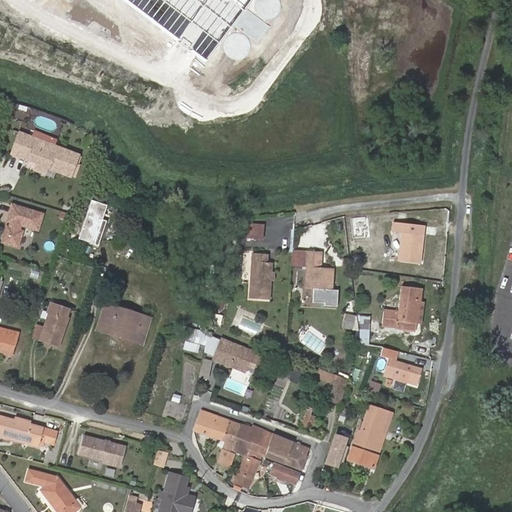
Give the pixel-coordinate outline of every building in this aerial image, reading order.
[(128,0),(204,58),(249,0),(128,0)] [(34,130),(32,134),(50,142),(52,138),(34,130)] [(81,156),(20,132),(12,153),(37,163),(50,168),(72,177),(81,156)] [(50,168),(37,163),(35,167),(48,172),(50,168)] [(102,220),(107,205),(91,200),(79,239),(96,244),(103,221),(102,220)] [(41,229),(46,213),(15,203),(9,219),(12,220),(11,225),(8,224),(3,241),(19,247),(25,229),(22,228),(23,224),(41,229)] [(99,245),(106,222),(103,221),(96,244),(99,245)] [(400,232),(397,261),(417,263),(422,225),(392,222),(391,231),(400,232)] [(262,240),(263,225),(248,224),(247,239),(262,240)] [(268,279),(269,271),(269,263),(265,263),(265,253),(250,252),(249,298),(268,299),(268,279)] [(305,267),(306,255),(290,254),(289,266),(305,267)] [(322,256),(306,255),(305,267),(321,269),(322,256)] [(305,267),(304,287),(313,288),(331,290),(333,270),(321,269),(305,267)] [(397,322),(409,323),(418,324),(421,288),(400,286),(398,310),(390,310),(389,329),(396,329),(397,322)] [(336,308),(338,290),(331,290),(313,288),(312,302),(324,304),(324,306),(336,308)] [(114,328),(112,334),(142,344),(150,318),(106,303),(100,323),(114,328)] [(69,312),(51,305),(48,314),(50,315),(46,328),(41,342),(59,349),(69,320),(67,319),(69,312)] [(354,331),(356,319),(356,315),(345,313),(342,328),(354,331)] [(381,347),(383,333),(369,332),(370,317),(359,317),(359,344),(381,347)] [(409,331),(409,323),(397,322),(396,329),(409,331)] [(98,330),(112,334),(114,328),(100,323),(98,330)] [(41,342),(46,328),(39,326),(34,340),(41,342)] [(208,336),(209,334),(183,327),(180,340),(186,341),(197,344),(206,346),(208,336)] [(0,347),(14,351),(18,333),(0,328),(0,347)] [(213,354),(218,340),(208,336),(206,346),(205,351),(213,354)] [(251,351),(219,338),(218,340),(213,354),(211,358),(243,371),(251,351)] [(195,352),(197,344),(186,341),(184,350),(195,352)] [(0,352),(12,356),(14,351),(0,347),(0,352)] [(394,359),(396,350),(382,347),(379,355),(394,359)] [(201,358),(199,377),(209,378),(211,359),(201,358)] [(393,373),(392,378),(405,382),(410,366),(389,359),(386,371),(393,373)] [(415,385),(420,369),(410,366),(405,382),(415,385)] [(333,385),(336,375),(318,368),(315,378),(333,385)] [(301,371),(295,369),(291,380),(297,382),(301,371)] [(347,380),(336,375),(329,399),(340,403),(347,380)] [(370,381),(368,388),(378,391),(380,384),(370,381)] [(180,395),(173,393),(172,400),(178,401),(180,395)] [(386,425),(390,411),(371,404),(365,422),(361,421),(348,458),(373,467),(377,454),(373,452),(379,437),(383,424),(386,425)] [(222,440),(229,419),(201,410),(194,430),(222,440)] [(30,424),(31,422),(15,418),(15,420),(0,415),(0,416),(0,435),(12,439),(13,435),(26,439),(25,443),(42,448),(44,441),(47,429),(30,424)] [(234,444),(240,423),(229,419),(222,440),(225,441),(234,444)] [(235,452),(245,456),(247,449),(255,429),(240,423),(234,444),(237,445),(235,452)] [(247,449),(256,452),(264,430),(255,427),(255,429),(247,449)] [(55,431),(47,429),(44,441),(51,443),(55,431)] [(256,452),(262,454),(264,455),(273,434),(264,430),(256,452)] [(290,448),(306,455),(309,448),(273,434),(264,455),(284,463),(285,462),(290,448)] [(347,438),(335,434),(326,462),(337,466),(347,438)] [(126,447),(84,436),(80,453),(105,460),(105,462),(121,466),(126,447)] [(383,439),(379,437),(373,452),(377,454),(383,439)] [(230,466),(235,452),(237,445),(234,444),(225,441),(218,461),(230,466)] [(285,462),(301,468),(307,455),(306,455),(290,448),(285,462)] [(162,466),(166,452),(158,449),(154,464),(162,466)] [(245,456),(234,482),(249,488),(262,454),(256,452),(247,449),(245,456)] [(296,483),(300,472),(274,463),(270,474),(278,476),(277,479),(284,481),(285,479),(296,483)] [(73,511),(80,507),(57,477),(27,469),(24,481),(41,485),(43,487),(41,489),(58,511),(73,511)] [(182,476),(169,473),(165,488),(160,504),(159,508),(170,511),(180,511),(185,495),(182,495),(177,493),(182,476)] [(182,495),(187,478),(182,476),(177,493),(182,495)] [(160,504),(165,488),(161,487),(159,494),(156,493),(153,502),(160,504)] [(126,501),(122,511),(139,511),(141,505),(126,501)]
